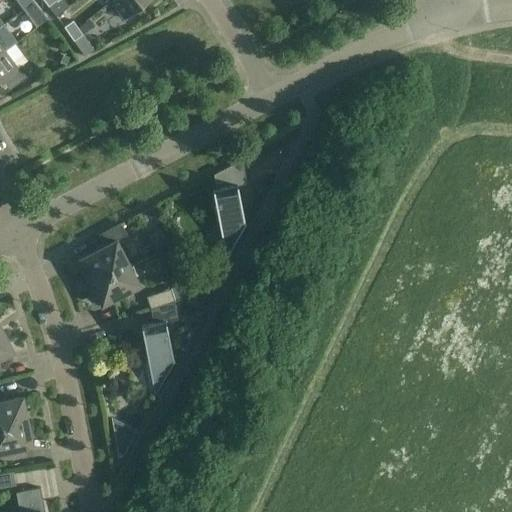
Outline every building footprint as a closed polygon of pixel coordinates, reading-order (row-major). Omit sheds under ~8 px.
[(18,0),(26,8),(34,1),(33,0),(18,0)] [(112,0),(110,2),(124,19),(148,0),(112,0)] [(31,15),(40,8),(34,1),(26,8),(31,15)] [(63,27),(68,34),(77,28),(73,21),(63,27)] [(0,53),(4,51),(5,51),(14,44),(1,26),(0,26),(0,53)] [(82,35),(77,28),(68,34),(73,41),(82,35)] [(0,95),(1,96),(7,91),(29,75),(22,65),(17,68),(5,51),(4,51),(0,53),(0,95)] [(223,245),(231,249),(245,223),(244,222),(237,185),(246,183),(242,160),(213,174),(216,188),(212,189),(223,245)] [(77,260),(84,274),(96,267),(113,275),(125,269),(125,270),(130,267),(116,240),(127,235),(121,223),(98,235),(104,246),(77,260)] [(84,274),(87,278),(101,306),(135,289),(133,285),(138,282),(133,266),(130,267),(125,270),(125,269),(113,275),(96,267),(84,274)] [(174,301),(170,289),(146,297),(150,309),(174,301)] [(174,301),(150,309),(153,323),(141,326),(151,382),(159,386),(160,386),(174,360),(173,359),(166,322),(178,319),(174,301)] [(0,327),(0,359),(11,353),(0,327)] [(0,431),(4,430),(13,414),(26,412),(22,397),(0,401),(0,431)] [(27,417),(26,412),(13,414),(4,430),(0,431),(0,454),(30,448),(26,417),(27,417)] [(57,456),(56,475),(75,476),(77,458),(57,456)] [(40,511),(45,511),(40,488),(16,492),(19,511),(40,511)] [(71,490),(58,496),(65,510),(77,503),(71,490)]
